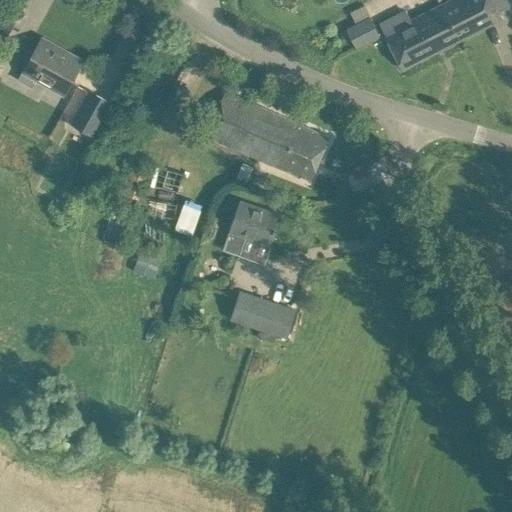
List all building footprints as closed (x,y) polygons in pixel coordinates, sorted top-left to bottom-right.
[(499,19),(497,14),(496,12),(511,3),(511,0),(447,0),(439,4),(458,40),(499,19)] [(458,40),(439,4),(410,19),(406,10),(379,24),(402,68),(458,40)] [(15,21),(0,12),(0,31),(7,35),(15,21)] [(356,47),(379,35),(370,17),(346,29),(356,47)] [(39,40),(30,57),(18,79),(32,86),(38,76),(66,92),(84,60),(67,50),(65,54),(39,40)] [(112,102),(90,89),(71,124),(93,136),(112,102)] [(225,91),(206,135),(311,180),(329,137),(225,91)] [(156,164),(151,186),(177,192),(182,170),(156,164)] [(148,220),(192,234),(200,209),(156,195),(148,220)] [(245,236),(252,239),(271,245),(282,215),(240,200),(222,249),(239,255),(245,236)] [(105,233),(129,237),(134,212),(110,207),(105,233)] [(231,318),(287,336),(296,310),(238,291),(236,298),(230,296),(225,311),(232,313),(231,318)]
